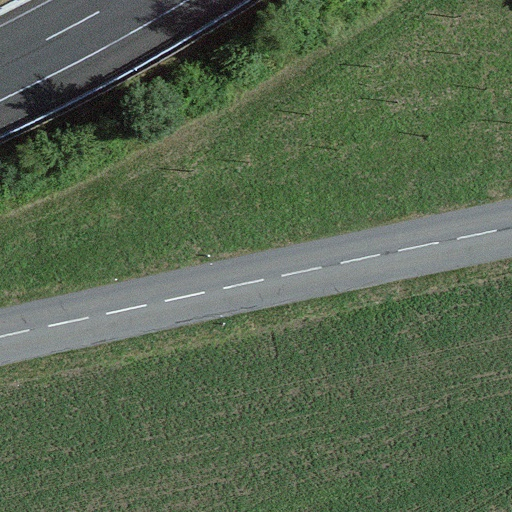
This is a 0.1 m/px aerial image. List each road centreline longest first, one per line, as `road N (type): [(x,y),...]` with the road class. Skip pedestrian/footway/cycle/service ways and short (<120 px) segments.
road 1 (tertiary): [(511,228),(0,338)]
road 2 (motorway): [(0,61),(117,0)]
